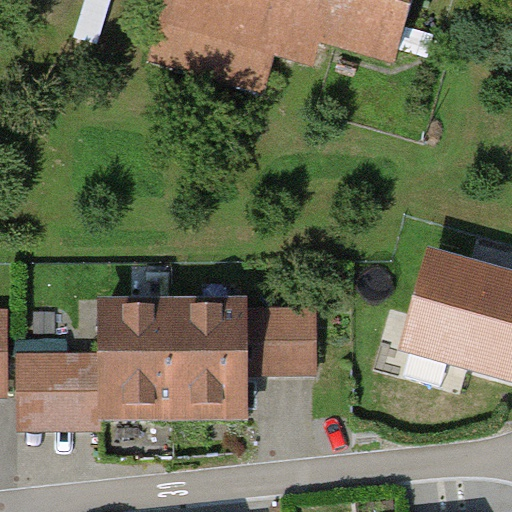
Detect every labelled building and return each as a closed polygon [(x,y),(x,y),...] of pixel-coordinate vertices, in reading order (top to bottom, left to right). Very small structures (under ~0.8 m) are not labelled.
[(178,0),(158,71),(300,111),(314,61),(397,84),(420,0),(178,0)] [(511,288),(434,268),(407,370),(511,398),(511,288)] [(320,388),(319,318),(179,320),(180,441),(251,441),(251,389),(320,388)] [(179,320),(106,321),(106,366),(27,367),(28,443),(180,441),(179,320)] [(0,413),(14,413),(13,321),(0,321),(0,413)]
